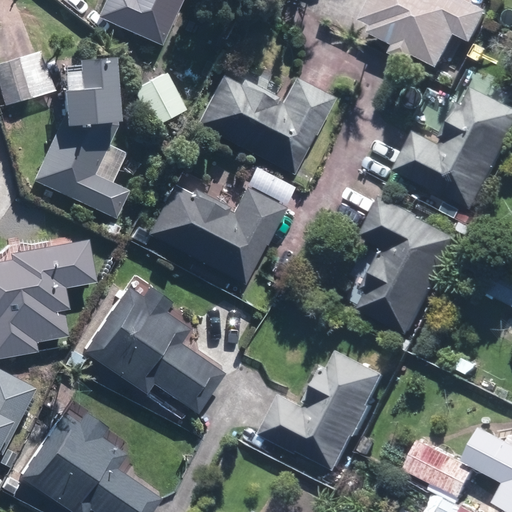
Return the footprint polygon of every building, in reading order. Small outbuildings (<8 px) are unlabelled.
[(181,0),(102,0),(94,18),(161,48),(181,0)] [(376,0),(365,22),(378,29),(374,36),(399,48),(395,55),(414,65),(418,58),(442,70),(459,37),(475,45),(491,13),(464,0),(376,0)] [(36,54),(0,64),(0,100),(1,106),(52,93),(36,54)] [(106,59),(71,62),(73,74),(59,76),(61,94),(55,94),(60,121),(32,183),(114,219),(125,193),(109,186),(123,154),(105,146),(113,127),(106,59)] [(184,112),(166,73),(134,87),(151,127),(184,112)] [(333,98),(293,77),(282,100),(241,79),(238,86),(220,77),(195,126),(291,175),(311,136),(313,137),(333,98)] [(511,139),(511,107),(475,89),(466,106),(461,103),(441,140),(445,142),(443,146),(416,131),(395,171),(434,191),(434,190),(474,211),(511,139)] [(440,131),(453,106),(432,95),(419,119),(440,131)] [(292,188),(252,168),(243,185),(283,206),(292,188)] [(284,210),(244,189),(232,212),(191,191),(189,196),(170,186),(144,235),(241,285),(262,246),(264,247),(284,210)] [(461,239),(382,197),(361,236),(390,251),(387,256),(383,253),(363,291),(369,294),(361,311),(409,336),(461,239)] [(87,239),(7,253),(8,260),(0,261),(0,359),(36,353),(34,343),(64,338),(59,312),(66,310),(63,289),(95,284),(87,239)] [(139,298),(125,288),(80,353),(143,396),(150,385),(193,415),(222,374),(177,343),(186,330),(161,313),(169,302),(146,287),(139,298)] [(386,375),(341,351),(332,367),(328,365),(305,406),(282,394),(260,434),(298,455),(301,451),(339,471),(374,407),(370,405),(386,375)] [(0,441),(27,387),(0,373),(0,441)] [(73,422),(61,414),(17,480),(64,511),(86,511),(88,510),(90,511),(149,511),(159,498),(115,469),(124,456),(96,438),(104,426),(81,410),(73,422)] [(511,511),(511,441),(482,425),(463,459),(504,481),(492,502),(510,511),(511,511)] [(459,498),(475,468),(422,440),(405,470),(459,498)]
